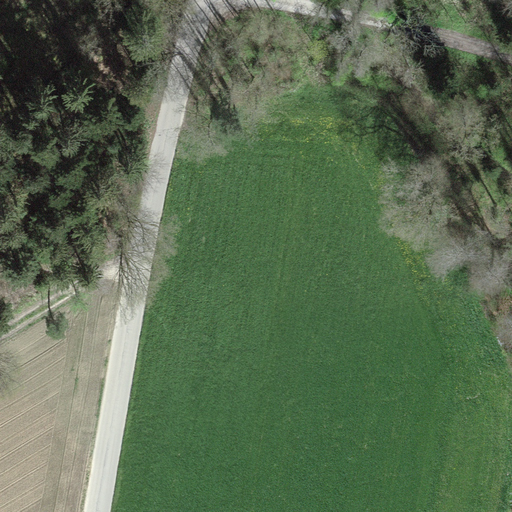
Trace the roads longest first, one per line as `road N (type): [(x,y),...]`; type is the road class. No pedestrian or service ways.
road 1 (unclassified): [(100,511),(138,255),(198,0)]
road 2 (track): [(511,51),(297,0)]
